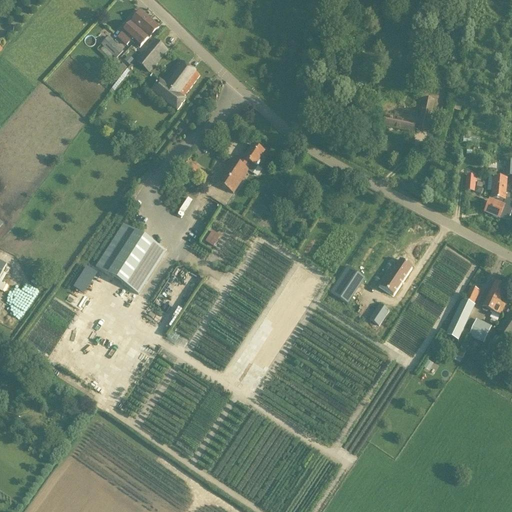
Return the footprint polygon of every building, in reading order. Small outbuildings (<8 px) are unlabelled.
[(131,24),(148,39),(159,28),(141,12),(131,24)] [(148,39),(131,24),(122,33),(140,49),(148,39)] [(106,40),(102,45),(105,48),(101,51),(109,60),(113,57),(116,60),(123,52),(109,38),(106,40)] [(168,51),(154,39),(135,62),(149,74),(168,51)] [(413,59),(423,60),(423,40),(413,39),(413,59)] [(130,65),(134,61),(129,57),(125,61),(130,65)] [(185,100),(183,99),(199,77),(179,61),(163,83),(159,80),(157,83),(158,83),(153,89),(151,92),(177,112),(185,100)] [(115,71),(121,75),(127,68),(121,63),(115,71)] [(414,133),(415,128),(428,130),(433,101),(423,99),(419,118),(416,117),(416,118),(402,115),(401,119),(385,116),(383,127),(414,133)] [(257,166),(256,165),(264,153),(253,145),(245,157),(243,156),(238,163),(231,159),(215,183),(234,195),(248,172),(252,174),(257,166)] [(189,162),(185,167),(181,172),(197,184),(204,174),(189,162)] [(466,176),(465,191),(474,192),(475,176),(466,176)] [(499,220),(500,218),(507,221),(507,222),(507,223),(511,211),(511,201),(505,199),(507,179),(493,178),(491,200),(496,201),(495,204),(489,202),(484,214),(499,220)] [(165,253),(123,226),(95,268),(138,296),(165,253)] [(212,232),(206,242),(214,247),(220,237),(212,232)] [(2,282),(11,265),(0,258),(0,289),(5,292),(8,285),(2,282)] [(390,272),(379,287),(393,297),(412,268),(401,261),(392,273),(390,272)] [(348,306),(365,280),(347,268),(330,294),(348,306)] [(500,316),(505,306),(499,304),(506,288),(494,283),(482,308),(500,316)] [(470,287),(464,301),(462,300),(445,336),(458,342),(475,307),(473,306),(480,292),(470,287)] [(81,302),(80,305),(86,309),(90,301),(76,293),(73,298),(81,302)] [(370,307),(363,317),(379,328),(390,313),(378,305),(375,310),(370,307)] [(511,312),(497,331),(511,341),(511,339),(511,312)] [(477,320),(469,337),(483,344),(491,327),(477,320)] [(10,360),(2,355),(0,357),(0,365),(4,369),(10,360)] [(30,378),(23,374),(18,382),(25,386),(30,378)]
